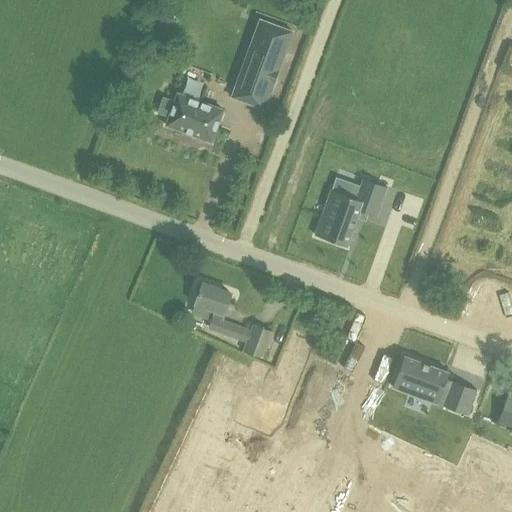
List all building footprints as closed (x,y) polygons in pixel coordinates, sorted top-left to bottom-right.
[(165,8),(160,21),(171,25),(176,12),(165,8)] [(231,97),(266,110),(295,31),(260,18),(231,97)] [(211,141),(223,109),(178,93),(175,101),(163,96),(158,112),(169,116),(166,124),(211,141)] [(346,246),(357,218),(359,210),(368,213),(376,216),(387,187),(363,178),(361,185),(356,198),(331,189),(330,191),(332,191),(317,234),(315,233),(315,235),(346,246)] [(195,303),(191,313),(208,319),(212,309),(216,310),(210,327),(225,333),(229,322),(221,319),(223,313),(231,292),(202,282),(195,303)] [(250,330),(246,340),(243,350),(264,357),(273,331),(252,324),(250,330)] [(449,372),(404,356),(392,387),(394,388),(394,386),(436,402),(436,403),(437,404),(438,402),(444,404),(444,405),(443,406),(467,415),(476,389),(453,381),(452,381),(446,379),(449,372)] [(511,394),(509,393),(498,421),(511,426),(511,427),(511,431),(511,394)] [(428,417),(429,469),(468,468),(467,416),(428,417)]
